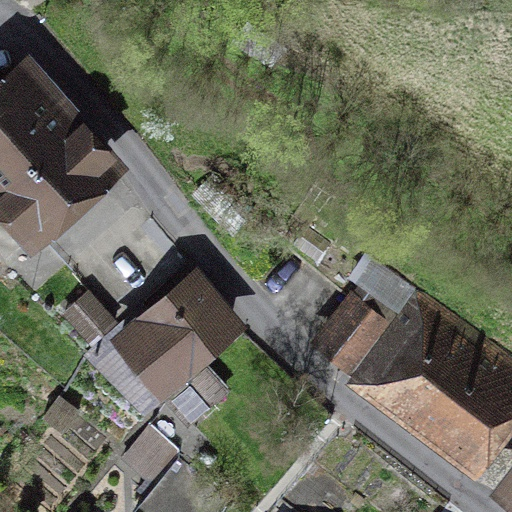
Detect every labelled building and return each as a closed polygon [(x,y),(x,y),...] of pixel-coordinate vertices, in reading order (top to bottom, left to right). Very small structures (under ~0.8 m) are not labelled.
[(0,205),(23,232),(100,165),(22,74),(0,95),(0,205)] [(141,302),(86,350),(136,401),(219,314),(188,279),(149,312),(141,302)] [(87,291),(65,310),(91,340),(114,320),(87,291)] [(388,329),(376,329),(349,362),(357,368),(355,371),(470,457),(511,402),(511,379),(409,301),(388,329)] [(349,362),(376,329),(348,306),(321,339),(349,362)] [(199,410),(223,392),(195,354),(170,373),(199,410)] [(178,457),(135,506),(142,511),(224,511),(231,504),(178,457)]
